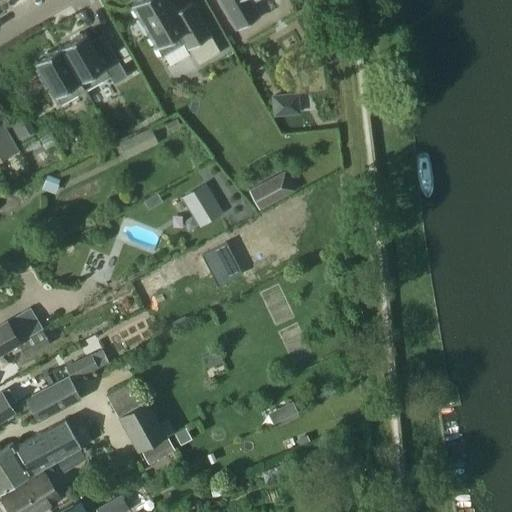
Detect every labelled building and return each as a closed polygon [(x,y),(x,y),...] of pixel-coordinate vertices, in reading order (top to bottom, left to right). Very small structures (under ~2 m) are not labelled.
[(141,0),(133,5),(141,19),(139,21),(138,24),(144,35),(147,36),(150,34),(164,57),(187,43),(200,65),(222,52),(193,2),(178,11),(171,0),(141,0)] [(221,0),(239,29),(262,16),(253,2),(256,0),(221,0)] [(72,43),(62,49),(88,92),(112,77),(117,85),(130,77),(111,46),(99,54),(87,34),(84,36),(81,35),(73,39),(72,43)] [(63,107),(88,92),(62,49),(52,55),(49,54),(41,59),(40,62),(37,64),(43,74),(40,76),(48,90),(52,88),(63,107)] [(270,95),(273,117),(287,116),(284,94),(270,95)] [(21,114),(9,121),(19,138),(31,131),(21,114)] [(0,158),(16,150),(0,122),(0,158)] [(158,144),(151,128),(118,143),(126,159),(158,144)] [(279,198),(269,179),(248,190),(259,209),(279,198)] [(204,185),(183,197),(199,225),(221,213),(204,185)] [(137,280),(143,292),(177,276),(171,264),(137,280)] [(30,309),(0,326),(0,354),(42,330),(30,309)] [(42,331),(18,345),(25,357),(49,343),(42,331)] [(223,362),(217,348),(201,355),(207,369),(223,362)] [(68,375),(72,382),(98,369),(90,354),(64,367),(68,375)] [(72,382),(68,375),(25,398),(38,422),(81,399),(72,382)] [(135,380),(106,396),(137,452),(166,436),(135,380)] [(0,420),(1,420),(14,412),(11,406),(17,401),(8,388),(2,392),(1,390),(0,390),(0,420)] [(0,492),(31,473),(80,446),(66,419),(15,445),(12,442),(0,448),(0,492)] [(180,445),(191,439),(185,429),(175,434),(180,445)] [(142,453),(147,463),(174,449),(168,439),(142,453)] [(63,472),(86,460),(80,449),(57,462),(63,472)] [(34,511),(59,497),(42,470),(1,496),(10,511),(34,511)] [(94,510),(95,511),(122,511),(129,509),(120,495),(94,510)] [(76,511),(72,502),(53,511),(76,511)]
